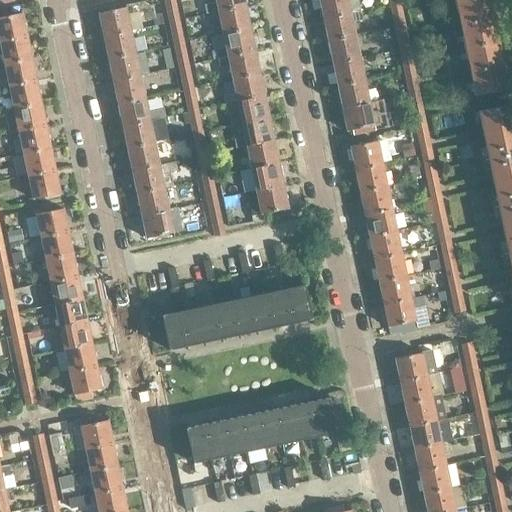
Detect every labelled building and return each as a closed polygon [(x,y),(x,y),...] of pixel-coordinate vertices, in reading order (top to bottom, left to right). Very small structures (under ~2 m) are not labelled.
[(174,0),(165,0),(168,13),(177,11),(174,0)] [(215,0),(217,4),(218,12),(246,6),(244,0),(215,0)] [(347,0),(319,0),(323,19),(351,13),(347,0)] [(399,0),(389,0),(392,8),(401,6),(399,0)] [(489,0),(459,0),(455,1),(464,48),(498,41),(494,23),(496,22),(493,12),(492,12),(489,0)] [(246,6),(218,12),(223,34),(250,28),(246,6)] [(401,6),(392,8),(394,20),(403,18),(401,6)] [(127,8),(98,14),(103,36),(131,30),(127,8)] [(177,11),(168,13),(170,25),(179,23),(177,11)] [(351,13),(323,19),(328,41),(355,36),(353,22),(362,20),(361,11),(351,13)] [(9,16),(0,17),(0,41),(27,36),(22,13),(9,16)] [(403,18),(394,20),(396,27),(397,32),(405,30),(403,18)] [(179,23),(170,25),(173,37),(182,36),(179,23)] [(225,46),(216,48),(218,59),(255,51),(250,28),(223,34),(225,46)] [(131,30),(103,36),(108,58),(136,53),(133,39),(131,30)] [(405,30),(397,32),(399,43),(408,42),(405,30)] [(27,36),(0,41),(0,44),(4,64),(31,58),(27,36)] [(182,36),(173,37),(176,50),(185,48),(182,36)] [(355,36),(328,41),(332,64),(360,58),(355,36)] [(498,41),(464,48),(475,96),(508,89),(504,70),(506,70),(503,59),(502,59),(498,41)] [(408,42),(399,43),(401,55),(410,53),(408,42)] [(185,48),(176,50),(178,62),(187,60),(185,48)] [(255,51),(218,59),(220,67),(229,64),(232,79),(260,73),(255,51)] [(136,53),(108,58),(112,81),(141,75),(138,65),(136,53)] [(410,53),(401,55),(404,67),(413,65),(410,53)] [(31,58),(4,64),(7,80),(9,86),(36,81),(31,58)] [(360,58),(332,64),(337,86),(365,81),(360,58)] [(187,60),(178,62),(181,75),(190,73),(187,60)] [(413,65),(404,67),(406,79),(415,77),(413,65)] [(190,73),(181,75),(183,87),(192,85),(190,73)] [(235,92),(222,94),(224,103),(237,100),(237,102),(265,96),(260,73),(232,79),(235,92)] [(141,75),(112,81),(117,103),(145,98),(142,83),(141,75)] [(415,77),(406,79),(409,90),(418,89),(415,77)] [(36,81),(9,86),(14,109),(41,103),(38,87),(36,81)] [(365,81),(337,86),(342,109),(369,103),(365,81)] [(192,85),(183,87),(184,91),(186,100),(195,98),(193,87),(192,85)] [(418,89),(409,90),(411,102),(420,100),(418,89)] [(265,96),(237,102),(242,124),(269,118),(265,96)] [(145,98),(117,103),(122,126),(150,120),(166,117),(163,105),(147,108),(145,98)] [(195,98),(186,100),(189,112),(198,110),(195,98)] [(369,103),(342,109),(346,131),(374,126),(375,131),(390,128),(384,100),(369,103)] [(420,100),(411,102),(414,114),(422,112),(420,100)] [(14,109),(4,111),(9,133),(19,132),(46,126),(41,103),(14,109)] [(511,107),(511,104),(478,111),(488,159),(511,153),(511,107)] [(198,110),(189,112),(191,125),(200,123),(198,110)] [(422,112),(414,114),(416,125),(425,124),(423,117),(422,112)] [(244,137),(234,139),(236,149),(246,147),(274,141),(269,118),(242,124),(244,137)] [(150,120),(122,126),(127,148),(154,143),(150,120)] [(200,123),(191,125),(193,135),(194,137),(203,135),(202,131),(200,123)] [(425,124),(416,125),(418,137),(427,135),(425,124)] [(46,126),(19,132),(23,154),(51,148),(46,126)] [(203,135),(194,137),(197,150),(206,148),(203,135)] [(427,135),(418,137),(421,149),(430,147),(427,135)] [(274,141),(246,147),(251,169),(279,163),(274,141)] [(355,146),(350,147),(355,169),(382,164),(377,141),(364,144),(355,146)] [(154,143),(127,148),(131,170),(159,164),(157,156),(154,143)] [(412,143),(401,146),(404,158),(409,157),(415,156),(413,146),(412,143)] [(430,147),(421,149),(423,161),(432,159),(430,147)] [(51,148),(23,154),(28,177),(55,171),(51,148)] [(206,148),(197,150),(199,162),(208,160),(206,148)] [(511,153),(488,159),(498,206),(511,202),(511,153)] [(432,159),(423,161),(426,172),(435,170),(432,159)] [(159,164),(131,170),(136,194),(164,188),(174,185),(171,172),(178,170),(176,160),(167,163),(159,164)] [(208,160),(199,162),(202,174),(211,172),(208,160)] [(382,164),(355,169),(359,192),(387,186),(384,173),(393,171),(391,162),(382,164)] [(251,169),(239,172),(244,194),(248,194),(256,192),(283,186),(279,163),(251,169)] [(435,170),(426,172),(428,184),(437,182),(435,170)] [(55,171),(28,177),(33,199),(60,194),(55,171)] [(211,172),(202,174),(204,187),(213,185),(211,172)] [(437,182),(428,184),(431,196),(439,194),(437,182)] [(213,185),(204,187),(207,199),(216,197),(213,185)] [(256,192),(248,194),(252,216),(261,215),(288,209),(283,186),(256,192)] [(387,186),(359,192),(364,215),(392,209),(391,207),(390,200),(387,186)] [(164,188),(136,194),(141,216),(169,210),(164,188)] [(439,194),(431,196),(431,200),(433,208),(442,206),(439,194)] [(216,197),(207,199),(210,212),(219,210),(216,197)] [(511,202),(498,206),(508,253),(511,251),(511,202)] [(442,206),(433,208),(435,219),(444,218),(444,216),(442,206)] [(169,210),(141,216),(145,236),(145,239),(174,233),(182,231),(177,208),(169,210)] [(45,212),(36,214),(41,237),(68,232),(63,209),(45,212)] [(392,209),(364,215),(369,238),(397,233),(392,209)] [(219,210),(210,212),(212,225),(221,223),(219,210)] [(444,218),(435,219),(438,231),(447,229),(444,218)] [(221,223),(212,225),(215,236),(215,237),(224,235),(224,234),(221,223)] [(447,229),(438,231),(440,243),(449,241),(447,230),(447,229)] [(68,232),(41,237),(45,258),(46,260),(73,254),(68,232)] [(397,233),(369,238),(374,260),(401,254),(400,252),(397,233)] [(449,241),(440,243),(441,246),(443,255),(452,253),(449,241)] [(280,245),(273,246),(275,256),(282,255),(280,245)] [(245,252),(238,254),(240,264),(247,262),(245,252)] [(452,253),(443,255),(445,266),(454,265),(452,253)] [(73,254),(46,260),(50,283),(78,277),(73,254)] [(401,254),(374,260),(378,282),(406,277),(401,254)] [(282,255),(275,256),(277,266),(284,265),(283,260),(282,255)] [(210,260),(202,261),(205,271),(212,270),(210,260)] [(432,261),(429,262),(431,271),(434,271),(440,269),(438,260),(432,261)] [(247,262),(240,264),(242,274),(249,272),(247,262)] [(454,265),(445,266),(448,278),(456,276),(454,265)] [(174,267),(167,269),(169,279),(177,277),(174,267)] [(8,270),(0,271),(0,275),(2,284),(10,282),(8,270)] [(212,270),(205,271),(207,281),(214,280),(212,270)] [(456,276),(448,278),(450,290),(459,288),(456,276)] [(78,277),(50,283),(55,303),(82,297),(78,277)] [(177,277),(169,279),(171,289),(179,287),(177,277)] [(406,277),(378,282),(383,305),(411,299),(406,277)] [(10,282),(2,284),(3,290),(4,296),(13,294),(12,291),(10,282)] [(305,285),(286,289),(293,324),(312,320),(305,285)] [(459,288),(450,290),(452,302),(461,300),(459,288)] [(286,289),(268,293),(275,327),(293,324),(286,289)] [(268,293),(250,296),(258,331),(275,327),(268,293)] [(13,294),(4,296),(7,308),(15,307),(13,294)] [(250,296),(233,300),(240,335),(258,331),(250,296)] [(82,297),(55,303),(59,322),(60,328),(87,322),(82,297)] [(411,299),(383,305),(388,327),(415,321),(413,308),(424,306),(422,297),(411,299)] [(233,300),(215,304),(223,339),(240,335),(233,300)] [(461,300),(452,302),(455,313),(463,311),(461,300)] [(215,304),(198,308),(205,342),(223,339),(215,304)] [(15,307),(7,308),(9,320),(18,319),(15,307)] [(198,308),(180,311),(187,346),(205,342),(198,308)] [(180,311),(161,315),(169,350),(187,346),(180,311)] [(18,319),(9,320),(12,332),(20,331),(18,319)] [(87,322),(60,328),(65,350),(92,344),(87,322)] [(20,331),(12,332),(13,337),(14,345),(23,343),(21,335),(20,331)] [(23,343),(14,345),(17,357),(25,355),(23,343)] [(471,343),(462,345),(464,356),(474,354),(471,343)] [(92,344),(65,350),(69,373),(97,367),(92,344)] [(419,353),(394,358),(399,381),(427,375),(437,373),(432,350),(419,353)] [(474,354),(464,356),(467,367),(476,366),(474,354)] [(25,355),(17,357),(19,369),(28,367),(25,355)] [(476,366),(467,367),(469,379),(478,377),(476,366)] [(28,367),(19,369),(22,381),(30,379),(28,367)] [(97,367),(69,373),(74,395),(101,389),(97,367)] [(427,375),(399,381),(404,403),(431,398),(441,396),(444,395),(439,373),(437,373),(427,375)] [(478,377),(469,379),(472,390),(481,389),(478,377)] [(30,379),(22,381),(24,393),(33,391),(30,379)] [(481,389),(472,390),(474,402),(483,400),(481,389)] [(33,391),(24,393),(27,405),(35,403),(33,391)] [(431,398),(404,403),(409,426),(435,420),(436,420),(446,418),(441,396),(431,398)] [(329,398),(310,402),(317,437),(336,433),(329,398)] [(483,400),(474,402),(476,412),(476,414),(485,412),(483,400)] [(310,402),(292,406),(300,440),(317,437),(310,402)] [(292,406),(275,409),(282,444),(300,440),(292,406)] [(275,409),(257,413),(264,448),(282,444),(275,409)] [(485,412),(476,414),(478,422),(479,425),(488,423),(485,412)] [(257,413),(239,417),(247,452),(248,451),(250,463),(267,460),(264,448),(257,413)] [(239,417),(222,421),(229,455),(247,452),(239,417)] [(435,420),(409,426),(414,449),(441,443),(453,440),(448,417),(446,418),(436,420),(435,420)] [(108,420),(80,426),(83,439),(85,449),(113,443),(108,420)] [(222,421),(204,424),(212,459),(229,455),(222,421)] [(488,423),(479,425),(481,435),(481,437),(490,435),(488,423)] [(204,424),(185,428),(193,463),(212,459),(204,424)] [(61,431),(49,433),(53,454),(65,451),(61,431)] [(41,435),(34,437),(36,447),(44,446),(41,435)] [(490,435),(481,437),(482,442),(483,448),(492,446),(490,435)] [(113,443),(85,449),(90,472),(117,466),(113,443)] [(441,443),(414,449),(418,471),(445,465),(441,443)] [(44,446),(36,447),(38,459),(46,457),(44,446)] [(492,446),(483,448),(485,457),(486,459),(495,457),(492,446)] [(46,457),(38,459),(41,470),(48,469),(46,457)] [(495,457),(486,459),(488,471),(497,469),(495,457)] [(326,459),(318,461),(321,471),(328,469),(327,464),(326,459)] [(0,465),(0,489),(4,489),(16,487),(14,475),(11,475),(8,464),(0,465)] [(445,465),(418,471),(423,494),(450,488),(445,465)] [(117,466),(90,472),(95,494),(122,488),(117,466)] [(291,467),(283,468),(285,478),(293,477),(291,467)] [(48,469),(41,470),(43,482),(51,480),(48,469)] [(328,469),(321,471),(323,480),(330,479),(328,469)] [(497,469),(488,471),(491,482),(499,480),(497,469)] [(255,474),(248,476),(250,486),(257,484),(255,474)] [(293,477),(285,478),(287,488),(295,486),(293,477)] [(51,480),(43,482),(46,493),(53,492),(51,480)] [(499,480),(491,482),(493,494),(502,492),(499,480)] [(220,482),(213,483),(215,493),(222,492),(220,482)] [(257,484),(250,486),(252,496),(260,494),(257,484)] [(122,488),(95,494),(98,511),(120,511),(127,511),(122,488)] [(190,488),(181,490),(185,510),(194,508),(190,488)] [(450,488),(423,494),(426,511),(447,511),(455,510),(450,488)] [(8,511),(4,489),(0,489),(0,511),(8,511)] [(53,492),(46,493),(48,504),(48,505),(56,503),(55,502),(53,492)] [(222,492),(215,493),(217,503),(224,501),(222,492)] [(502,492),(493,494),(495,505),(504,503),(502,492)] [(89,495),(69,499),(70,507),(91,503),(89,495)] [(57,511),(56,503),(48,505),(49,511),(57,511)] [(505,511),(504,503),(495,505),(496,511),(505,511)]
